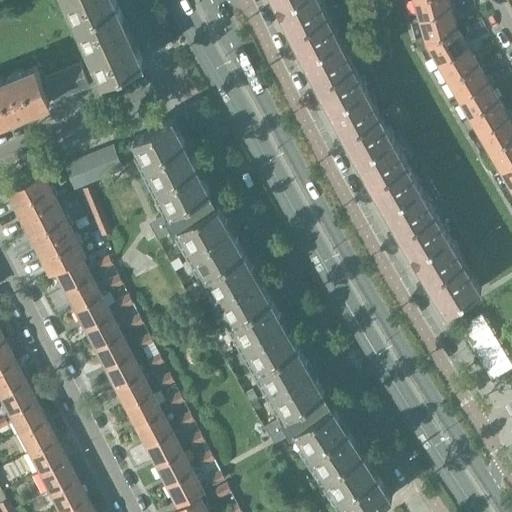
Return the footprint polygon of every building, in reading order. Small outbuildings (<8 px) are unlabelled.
[(67,0),(77,21),(118,2),(117,0),(67,0)] [(328,13),(321,0),(277,0),(292,31),(328,13)] [(415,0),(427,41),(459,26),(454,11),(457,11),(455,2),(452,3),(450,0),(415,0)] [(118,2),(77,21),(104,79),(144,61),(118,2)] [(328,13),(292,31),(318,82),(354,63),(328,13)] [(441,64),(449,78),(479,61),(471,47),(474,46),(469,37),(466,39),(459,26),(427,41),(436,57),(427,62),(431,69),(441,64)] [(449,78),(469,113),(499,96),(491,82),(494,81),(489,72),(486,74),(479,61),(449,78)] [(81,62),(69,67),(78,89),(90,84),(81,62)] [(354,63),(318,82),(345,132),(380,113),(354,63)] [(0,120),(50,101),(36,65),(0,79),(0,120)] [(69,67),(57,72),(66,94),(78,89),(69,67)] [(66,94),(57,72),(45,77),(54,99),(66,94)] [(469,113),(490,148),(511,135),(511,118),(511,117),(511,110),(510,108),(507,110),(499,96),(469,113)] [(380,113),(345,132),(372,183),(407,163),(380,113)] [(365,511),(393,495),(377,471),(332,402),(326,391),(217,202),(211,191),(174,116),(135,136),(142,150),(145,148),(150,159),(147,160),(154,174),(157,172),(163,184),(160,185),(166,198),(169,197),(175,207),(156,217),(156,218),(154,225),(160,235),(156,237),(157,238),(183,223),(189,234),(186,235),(200,260),(204,259),(216,281),(213,282),(220,295),(227,307),(230,306),(243,328),(240,329),(254,354),(257,352),(270,374),(267,376),(281,401),(284,399),(290,410),(263,425),(264,426),(268,424),(274,434),(281,436),(281,437),(297,427),(300,425),(306,436),(303,438),(312,450),(315,449),(321,458),(318,460),(327,473),(329,471),(336,481),(333,483),(341,496),(344,494),(351,504),(348,505),(351,511),(365,511)] [(511,135),(490,148),(510,184),(511,182),(511,135)] [(114,144),(102,149),(111,172),(123,167),(114,144)] [(102,149),(90,153),(99,176),(111,172),(102,149)] [(90,153),(78,158),(87,181),(99,176),(90,153)] [(75,186),(82,183),(87,181),(78,158),(66,163),(75,186)] [(407,163),(372,183),(401,232),(435,212),(407,163)] [(10,190),(24,216),(58,199),(44,172),(10,190)] [(84,187),(103,233),(111,230),(92,183),(84,187)] [(57,267),(81,254),(85,252),(58,199),(24,216),(51,270),(57,267)] [(435,212),(401,232),(430,281),(465,260),(435,212)] [(57,267),(67,286),(92,273),(81,254),(57,267)] [(113,262),(109,254),(97,260),(101,268),(113,262)] [(465,260),(430,281),(447,309),(482,289),(465,260)] [(67,286),(77,306),(102,293),(92,273),(67,286)] [(107,280),(111,288),(123,282),(119,274),(107,280)] [(77,306),(87,325),(112,313),(102,293),(77,306)] [(117,299),(122,307),(133,301),(129,293),(117,299)] [(482,311),(460,324),(467,335),(488,322),(482,311)] [(87,325),(97,345),(122,332),(112,313),(87,325)] [(128,319),(132,327),(143,321),(139,313),(128,319)] [(488,322),(467,335),(473,346),(495,333),(488,322)] [(97,345),(107,365),(132,352),(122,332),(97,345)] [(138,338),(142,346),(154,340),(149,332),(138,338)] [(495,333),(473,346),(479,356),(501,343),(495,333)] [(0,341),(0,366),(16,358),(6,338),(0,341)] [(501,343),(479,356),(486,366),(507,353),(501,343)] [(159,351),(148,358),(152,366),(164,360),(159,351)] [(107,365),(118,384),(143,371),(132,352),(107,365)] [(511,361),(507,353),(486,366),(492,377),(511,365),(511,361)] [(0,366),(0,388),(1,391),(26,378),(16,358),(0,366)] [(118,384),(128,404),(153,391),(143,371),(118,384)] [(170,371),(158,377),(162,385),(174,379),(170,371)] [(1,391),(11,410),(37,397),(26,378),(1,391)] [(128,404),(138,423),(163,410),(153,391),(128,404)] [(180,391),(168,397),(172,405),(184,399),(180,391)] [(11,410),(22,430),(47,417),(37,397),(11,410)] [(138,423),(148,443),(173,430),(163,410),(138,423)] [(190,410),(178,416),(183,424),(194,418),(190,410)] [(0,416),(0,426),(9,422),(4,414),(0,416)] [(22,430),(32,449),(57,436),(47,417),(22,430)] [(148,443),(158,462),(183,449),(173,430),(148,443)] [(200,430),(189,436),(193,444),(205,438),(200,430)] [(32,449),(42,469),(67,456),(57,436),(32,449)] [(158,462),(169,482),(194,469),(183,449),(158,462)] [(210,449),(199,455),(203,463),(215,457),(210,449)] [(42,469),(52,489),(77,476),(67,456),(42,469)] [(194,469),(169,482),(179,501),(204,488),(194,469)] [(209,475),(213,483),(225,477),(221,469),(209,475)] [(52,489),(63,508),(88,495),(77,476),(52,489)] [(227,481),(215,487),(220,495),(231,489),(227,481)] [(63,508),(64,511),(96,511),(88,495),(63,508)] [(175,508),(177,511),(209,511),(200,495),(175,508)] [(0,501),(0,502),(4,511),(7,511),(13,509),(7,497),(0,501)] [(237,501),(226,507),(228,511),(236,511),(242,509),(237,501)]
